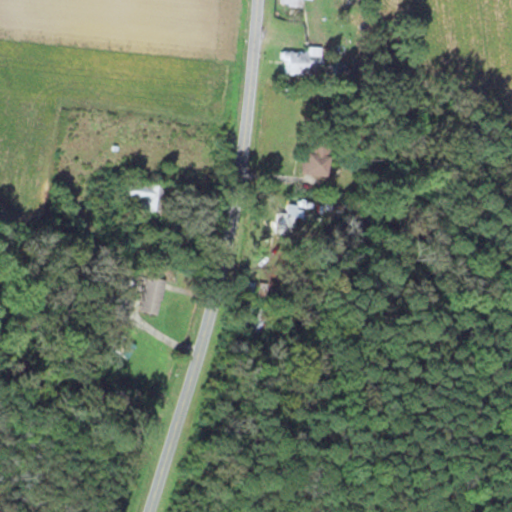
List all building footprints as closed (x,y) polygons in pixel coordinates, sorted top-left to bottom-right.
[(318,53),(284,53),(284,75),(318,75),(318,53)] [(321,181),(328,162),(305,153),(297,171),(321,181)] [(159,187),(122,184),(121,199),(144,200),(143,214),(156,216),(159,187)] [(276,238),(294,238),(294,205),(276,205),(276,238)] [(134,312),(154,317),(164,283),(144,277),(134,312)] [(234,330),(242,332),(248,304),(240,303),(234,330)] [(246,337),(262,344),(273,316),(257,309),(246,337)]
